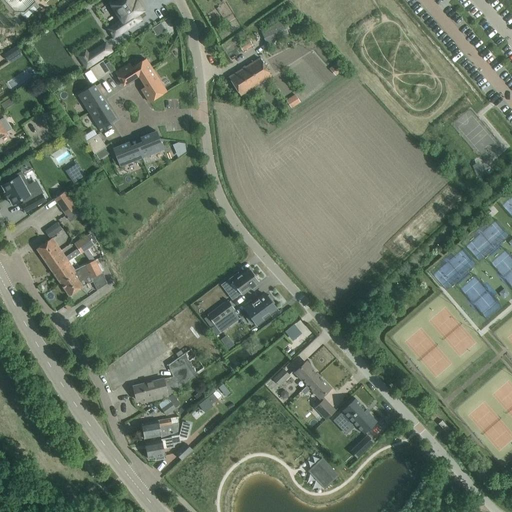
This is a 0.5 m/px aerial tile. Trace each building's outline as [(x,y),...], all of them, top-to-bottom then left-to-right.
[(122,20),(108,29),(110,32),(110,33),(111,34),(112,34),(114,38),(141,20),(139,16),(137,14),(142,10),(136,1),(134,3),(132,0),(113,0),(110,2),(122,20)] [(283,21),(261,30),(267,45),(290,36),(283,21)] [(253,46),(249,40),(240,45),(243,51),(253,46)] [(102,49),(98,51),(102,57),(111,51),(106,43),(101,46),(102,49)] [(85,50),(78,56),(86,68),(94,63),(88,55),(85,50)] [(272,76),(260,58),(229,77),(240,96),(272,76)] [(130,64),(115,73),(123,86),(138,76),(143,73),(151,68),(146,59),(132,68),(130,64)] [(96,65),(104,77),(110,73),(103,61),(96,65)] [(96,65),(90,69),(97,81),(104,77),(96,65)] [(145,87),(141,89),(149,102),(166,91),(151,68),(143,73),(138,76),(145,87)] [(88,112),(105,102),(94,85),(78,95),(88,112)] [(298,94),(288,98),(291,107),(301,103),(298,94)] [(88,112),(99,129),(116,119),(105,102),(88,112)] [(0,138),(7,134),(6,132),(11,129),(4,118),(0,120),(0,138)] [(142,158),(164,150),(156,131),(141,137),(142,142),(136,144),(138,149),(142,158)] [(86,142),(90,148),(102,140),(98,134),(86,142)] [(102,140),(90,148),(94,154),(106,147),(102,140)] [(129,142),(128,142),(113,148),(120,167),(142,158),(138,149),(136,144),(130,146),(129,142)] [(5,192),(4,193),(7,199),(9,198),(12,205),(21,200),(23,204),(21,205),(25,212),(45,201),(42,194),(35,197),(21,171),(7,179),(9,182),(2,185),(5,192)] [(65,192),(55,199),(66,215),(76,208),(65,192)] [(78,249),(65,258),(59,262),(63,268),(54,274),(60,283),(69,277),(68,275),(74,270),(68,261),(81,252),(81,253),(94,244),(99,240),(93,231),(75,244),(78,249)] [(37,249),(45,261),(60,251),(52,238),(37,249)] [(65,258),(60,251),(45,261),(54,274),(63,268),(59,262),(65,258)] [(95,260),(74,270),(68,275),(69,277),(60,283),(69,296),(82,287),(76,278),(83,275),(85,281),(90,279),(102,273),(101,272),(104,271),(98,259),(95,260)] [(256,285),(255,284),(259,282),(249,269),(240,275),(238,272),(227,280),(238,295),(240,294),(241,295),(251,288),(256,285)] [(274,303),(269,295),(266,297),(265,294),(264,295),(259,299),(258,299),(252,304),(245,309),(257,324),(263,320),(276,310),(272,305),(274,303)] [(228,300),(207,315),(215,325),(225,317),(235,310),(228,300)] [(215,325),(221,333),(231,326),(225,317),(215,325)] [(299,342),(312,330),(301,318),(288,330),(299,342)] [(224,344),(228,349),(234,345),(230,340),(224,344)] [(168,365),(174,376),(133,386),(137,400),(145,398),(146,402),(168,396),(167,396),(204,369),(191,349),(168,365)] [(295,372),(307,385),(318,375),(306,362),(295,372)] [(283,369),(272,378),(279,385),(289,375),(283,369)] [(307,392),(311,388),(320,398),(330,388),(318,375),(307,385),(304,388),(307,392)] [(213,394),(199,405),(205,413),(213,407),(211,405),(218,400),(213,394)] [(168,397),(158,404),(166,415),(176,408),(168,397)] [(343,412),(340,415),(348,424),(351,421),(356,425),(361,431),(364,434),(364,433),(376,421),(368,413),(369,412),(366,409),(365,409),(355,398),(354,399),(355,399),(342,411),(343,412)] [(324,399),(315,408),(325,419),(334,411),(324,399)] [(178,423),(179,417),(141,424),(144,439),(161,436),(161,437),(177,432),(179,423),(178,423)] [(446,432),(450,429),(442,420),(438,424),(446,432)] [(161,440),(145,443),(148,459),(155,457),(156,460),(164,459),(164,456),(165,455),(163,448),(174,447),(173,443),(180,442),(180,440),(186,439),(190,424),(182,422),(179,435),(171,436),(172,437),(161,439),(161,440)] [(367,434),(350,451),(357,458),(374,442),(367,434)] [(192,450),(186,443),(175,453),(181,459),(192,450)] [(323,459),(310,471),(324,487),(338,475),(323,459)]
